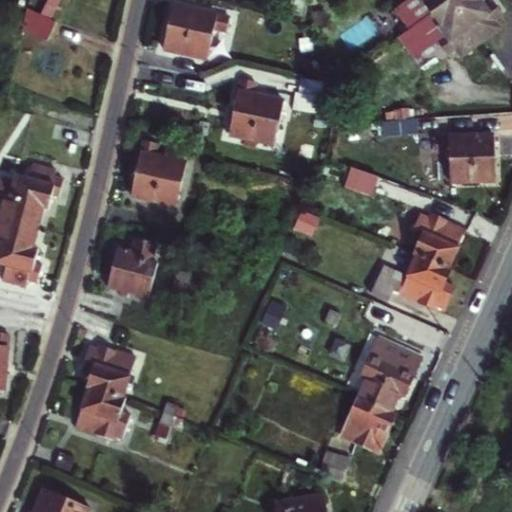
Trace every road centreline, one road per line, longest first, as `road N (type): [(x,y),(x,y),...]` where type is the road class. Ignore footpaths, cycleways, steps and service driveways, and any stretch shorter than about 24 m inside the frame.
road 1 (residential): [(138,0),(60,330),(0,496)]
road 2 (tertiary): [(404,511),(511,272)]
